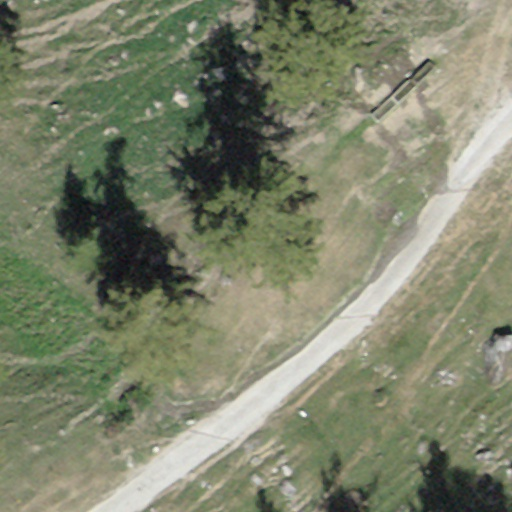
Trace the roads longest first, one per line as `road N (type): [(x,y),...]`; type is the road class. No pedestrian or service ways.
road 1 (track): [(120,511),(358,324),(506,118)]
road 2 (track): [(508,0),(494,40),(506,118)]
